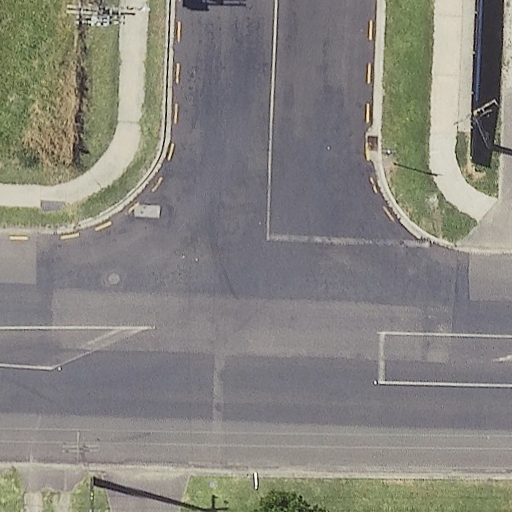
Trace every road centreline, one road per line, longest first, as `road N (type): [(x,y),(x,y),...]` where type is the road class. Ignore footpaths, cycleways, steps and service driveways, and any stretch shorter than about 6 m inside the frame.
road 1 (residential): [(279,0),(275,327)]
road 2 (tertiary): [(0,328),(275,327)]
road 3 (tertiary): [(275,327),(511,334)]
